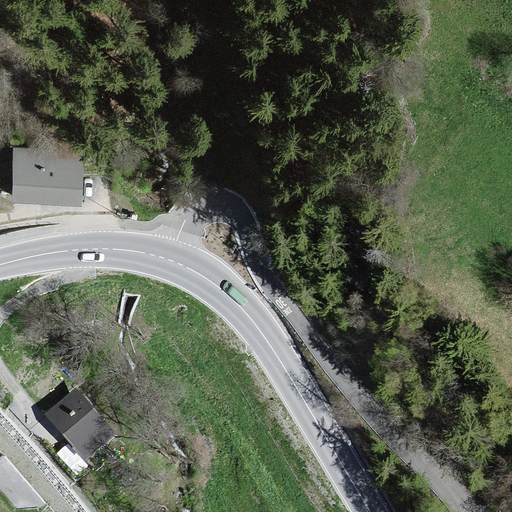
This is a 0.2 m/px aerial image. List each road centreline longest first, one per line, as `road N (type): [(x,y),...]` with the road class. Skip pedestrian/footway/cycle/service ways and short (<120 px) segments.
road 1 (residential): [(171,259),(187,218),(203,202),(229,206),(314,342),(461,511)]
road 2 (secondary): [(369,511),(244,310),(171,259)]
road 3 (secondary): [(171,259),(74,249),(0,265)]
